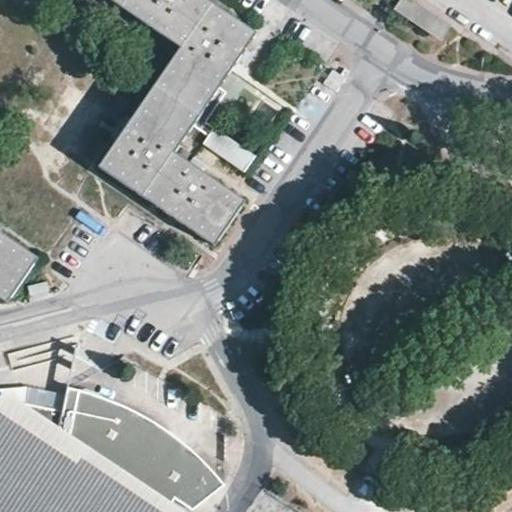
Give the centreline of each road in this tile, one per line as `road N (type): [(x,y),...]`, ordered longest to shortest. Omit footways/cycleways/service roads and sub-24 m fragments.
road 1 (residential): [(192,301),(233,277),(385,57)]
road 2 (residential): [(230,511),(268,436),(192,301)]
road 3 (residential): [(0,316),(69,298),(88,302),(138,284),(175,305),(192,301)]
road 4 (residential): [(385,57),(432,81),(511,91)]
